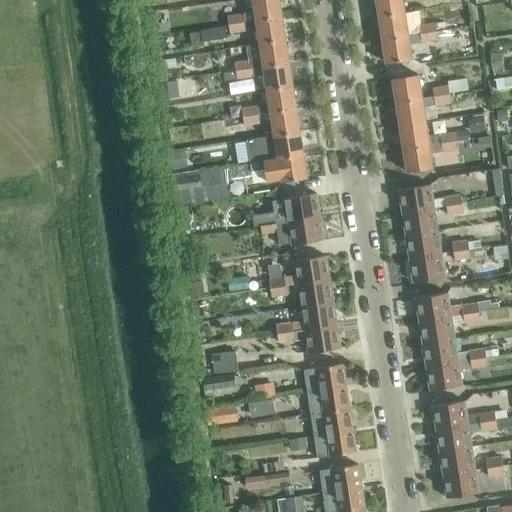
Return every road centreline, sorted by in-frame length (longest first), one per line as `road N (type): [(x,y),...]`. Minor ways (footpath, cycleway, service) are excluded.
road 1 (residential): [(405,511),(328,0)]
road 2 (track): [(48,206),(73,187),(81,155),(58,0)]
